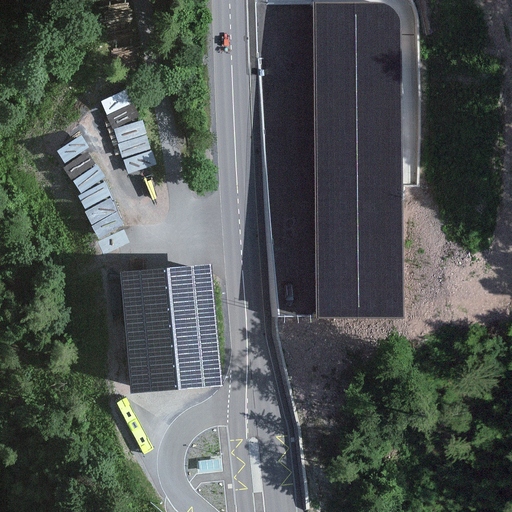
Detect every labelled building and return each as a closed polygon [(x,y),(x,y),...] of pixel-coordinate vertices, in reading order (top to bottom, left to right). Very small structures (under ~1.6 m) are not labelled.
[(387,5),(312,2),(316,320),(400,316),(397,18),(387,5)] [(111,98),(130,177),(159,170),(141,91),(111,98)] [(95,123),(66,136),(119,247),(148,233),(95,123)] [(210,267),(122,274),(132,392),(219,386),(210,267)] [(220,460),(199,462),(200,471),(221,470),(220,460)]
